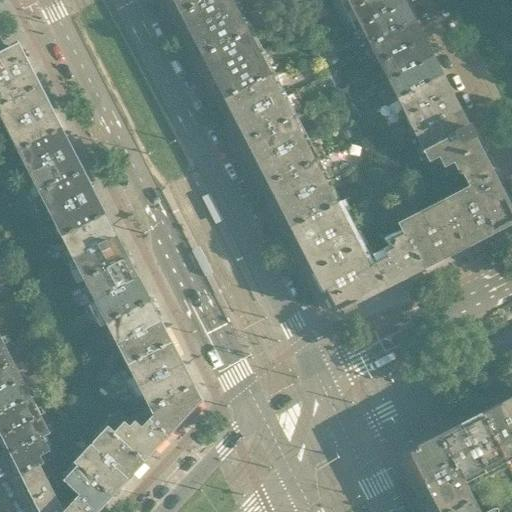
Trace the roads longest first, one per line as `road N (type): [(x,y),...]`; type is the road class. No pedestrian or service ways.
road 1 (secondary): [(47,0),(258,414)]
road 2 (secondary): [(318,380),(123,0)]
road 3 (residential): [(425,0),(511,166)]
road 4 (secondary): [(258,414),(159,511)]
